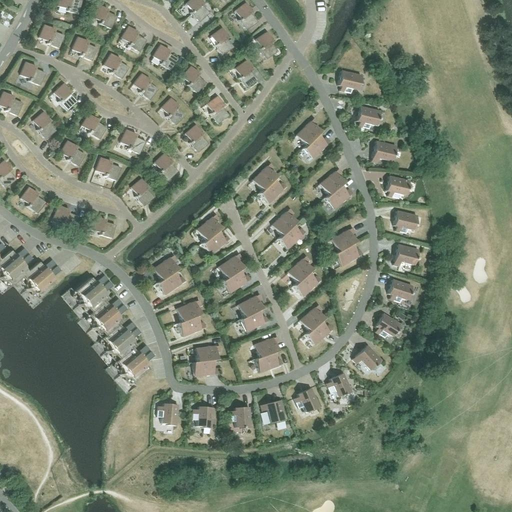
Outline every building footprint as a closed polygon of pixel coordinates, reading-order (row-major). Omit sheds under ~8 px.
[(76,0),(57,0),(55,7),(65,9),(64,11),(66,12),(77,14),(80,1),(76,0)] [(203,5),(198,0),(188,0),(184,4),(190,11),(188,13),(197,23),(208,13),(201,6),(203,5)] [(249,14),(251,12),(244,3),(233,11),(238,19),(236,21),(238,22),(244,31),(255,22),(249,14)] [(105,12),(106,10),(96,5),(90,17),(98,22),(97,24),(99,25),(109,29),(115,17),(105,12)] [(52,32),(53,30),(42,25),(37,38),(46,42),(45,44),(57,49),(62,36),(52,32)] [(135,35),(136,33),(127,27),(119,39),(127,44),(126,46),(128,47),(137,53),(144,41),(135,35)] [(226,40),(228,39),(220,28),(209,36),(215,44),(213,46),(220,56),(232,48),(226,40)] [(270,43),(272,42),(265,32),(254,40),(259,48),(257,49),(258,51),(264,60),(276,52),(270,43)] [(86,45),(87,43),(76,37),(70,50),(79,54),(78,56),(89,61),(95,49),(86,45)] [(167,54),(168,51),(159,45),(151,57),(159,62),(158,64),(159,65),(168,71),(176,59),(167,54)] [(119,63),(120,61),(109,54),(102,66),(110,71),(109,73),(119,80),(127,68),(119,63)] [(250,73),(252,71),(244,61),(233,69),(239,77),(237,78),(244,89),(256,80),(250,73)] [(33,69),(34,67),(24,62),(18,75),(27,79),(26,81),(28,82),(38,86),(43,73),(33,69)] [(196,76),(198,74),(189,67),(180,77),(187,83),(185,85),(187,87),(195,94),(204,83),(196,76)] [(358,85),(360,76),(339,71),(336,86),(339,87),(338,91),(348,94),(350,89),(355,90),(356,85),(358,85)] [(148,84),(150,82),(140,74),(131,85),(139,91),(137,93),(147,101),(156,90),(148,84)] [(68,94),(70,93),(62,84),(52,93),(58,100),(56,102),(58,104),(65,111),(75,102),(68,94)] [(12,100),(13,97),(1,92),(0,95),(0,106),(4,109),(3,111),(15,116),(21,104),(12,100)] [(221,108),(223,106),(216,97),(204,105),(210,113),(208,114),(209,116),(215,124),(227,116),(221,108)] [(176,109),(178,107),(169,98),(159,108),(166,115),(164,117),(173,126),(183,116),(176,109)] [(376,121),(378,112),(358,107),(354,122),(357,122),(356,127),(367,129),(368,125),(374,126),(375,121),(376,121)] [(48,124),(50,122),(41,112),(31,121),(37,129),(35,130),(43,140),(54,131),(48,124)] [(96,122),(97,120),(87,114),(80,126),(88,131),(86,133),(88,135),(88,134),(97,140),(105,128),(96,122)] [(312,126),(316,123),(312,119),(308,122),(294,137),(303,147),(300,150),(318,132),(312,126)] [(200,137),(202,135),(194,125),(183,134),(189,141),(187,143),(195,153),(206,144),(200,137)] [(134,137),(135,135),(124,130),(118,143),(127,147),(126,149),(128,150),(137,155),(143,142),(134,137)] [(315,135),(318,132),(300,150),(310,160),(325,145),(328,141),(324,138),(321,141),(315,135)] [(75,150),(76,148),(66,141),(58,153),(66,158),(65,160),(76,167),(83,155),(75,150)] [(392,156),(394,146),(374,142),(370,157),(369,162),(375,163),(376,159),(389,162),(391,156),(392,156)] [(169,164),(170,162),(162,154),(152,163),(159,170),(157,172),(158,174),(166,181),(176,172),(169,164)] [(110,165),(111,162),(99,158),(94,171),(103,174),(102,177),(114,181),(119,168),(110,165)] [(8,172),(10,170),(2,161),(0,162),(0,184),(3,189),(14,180),(8,172)] [(269,170),(273,167),(269,163),(266,166),(250,181),(260,190),(256,194),(257,194),(275,176),(269,170)] [(337,176),(340,173),(337,169),(333,172),(317,185),(325,196),(322,199),(342,183),(337,176)] [(272,180),(275,176),(257,194),(266,204),(282,190),(281,189),(285,186),(281,182),(278,186),(272,180)] [(405,191),(408,181),(387,177),(384,191),(387,192),(386,197),(396,199),(397,194),(403,196),(404,190),(405,191)] [(146,190),(148,189),(139,179),(129,188),(135,195),(133,197),(141,207),(152,198),(146,190)] [(338,186),(342,183),(322,199),(331,210),(347,197),(351,194),(347,189),(343,192),(338,186)] [(35,197),(36,195),(27,188),(19,199),(26,205),(25,207),(26,208),(27,208),(35,214),(44,203),(35,197)] [(67,213),(68,211),(57,206),(51,218),(60,222),(59,225),(61,226),(61,225),(71,230),(76,217),(67,213)] [(289,216),(292,213),(289,209),(285,212),(270,226),(279,236),(275,239),(276,240),(295,222),(289,216)] [(413,225),(415,216),(395,211),(391,226),(394,227),(393,231),(404,234),(405,229),(411,230),(412,225),(413,225)] [(214,222),(217,219),(214,215),(210,218),(194,231),(202,242),(199,245),(219,229),(214,222)] [(103,222),(104,220),(93,217),(89,230),(98,233),(97,235),(99,236),(110,239),(114,225),(103,222)] [(291,225),(295,222),(276,240),(285,250),(301,235),(300,235),(304,232),(300,228),(297,231),(291,225)] [(349,235),(354,233),(351,228),(347,230),(328,241),(335,252),(331,255),(354,242),(349,235)] [(215,232),(219,229),(199,245),(208,256),(224,243),(224,242),(228,239),(224,235),(220,238),(215,232)] [(349,245),(354,243),(354,242),(331,255),(338,267),(356,257),(360,254),(358,249),(353,252),(349,245)] [(414,260),(417,250),(396,245),(392,261),(391,265),(397,267),(398,262),(411,265),(413,260),(414,260)] [(0,258),(0,279),(1,281),(1,283),(2,285),(4,287),(6,287),(8,287),(10,286),(17,280),(25,272),(19,263),(21,261),(24,265),(31,259),(27,255),(20,261),(20,260),(19,259),(26,253),(22,249),(15,254),(18,258),(16,260),(8,251),(0,258)] [(236,261),(240,259),(237,254),(233,257),(233,256),(216,268),(223,279),(219,282),(241,268),(236,261)] [(172,262),(176,260),(173,255),(169,258),(151,269),(159,281),(155,283),(155,284),(176,269),(172,262)] [(305,263),(308,260),(305,256),(301,259),(285,273),(295,283),(291,286),(310,269),(305,263)] [(25,272),(17,280),(18,282),(19,283),(20,284),(22,285),(23,286),(25,288),(24,289),(26,291),(27,290),(29,292),(29,295),(30,297),(32,298),(34,299),(36,298),(38,297),(54,284),(47,275),(49,273),(52,276),(59,271),(55,266),(48,272),(47,270),(54,264),(50,260),(43,266),(46,269),(44,272),(36,263),(25,272)] [(237,271),(241,268),(219,282),(227,294),(245,282),(244,282),(248,280),(245,275),(241,278),(237,271)] [(173,272),(177,270),(176,269),(155,284),(163,295),(180,284),(180,283),(184,281),(181,276),(177,279),(173,272)] [(307,273),(311,269),(310,269),(291,286),(301,297),(316,283),(320,279),(316,275),(312,279),(307,273)] [(96,287),(88,278),(72,292),(71,294),(70,296),(71,298),(72,300),(74,301),(76,301),(78,304),(76,305),(78,307),(79,306),(81,308),(81,309),(82,311),(83,312),(84,313),(85,314),(86,315),(103,302),(106,299),(99,290),(101,288),(104,292),(111,286),(107,282),(101,287),(99,286),(106,280),(102,276),(96,281),(98,285),(96,287)] [(407,296),(410,287),(390,280),(386,294),(389,295),(387,300),(397,303),(399,299),(405,300),(406,295),(407,296)] [(256,301),(260,299),(258,294),(254,297),(254,296),(235,306),(241,318),(237,320),(237,321),(260,309),(256,301)] [(110,310),(103,302),(86,315),(85,317),(84,319),(85,321),(86,323),(87,324),(90,325),(92,327),(90,328),(92,330),(93,329),(95,331),(95,333),(96,334),(97,336),(98,338),(100,339),(117,326),(120,323),(113,314),(115,312),(118,315),(125,309),(121,305),(114,311),(113,309),(120,303),(116,299),(109,305),(112,308),(110,310)] [(196,307),(200,305),(198,300),(194,302),(174,309),(180,322),(175,324),(199,314),(196,307)] [(317,312),(321,309),(317,304),(313,308),(313,307),(297,321),(307,332),(303,335),(323,318),(317,312)] [(256,311),(260,309),(237,321),(243,333),(262,323),(266,321),(264,316),(260,318),(256,311)] [(195,317),(199,315),(199,314),(175,324),(181,337),(200,329),(204,327),(202,322),(198,324),(195,317)] [(394,333),(399,325),(381,314),(373,327),(376,328),(373,332),(382,338),(385,334),(390,337),(393,333),(394,333)] [(319,321),(323,318),(303,335),(312,346),(328,332),(332,328),(328,324),(324,327),(319,321)] [(117,326),(100,339),(99,340),(98,342),(98,344),(99,346),(101,347),(103,348),(105,350),(104,352),(106,353),(107,352),(109,354),(109,356),(109,358),(110,359),(111,360),(112,361),(114,362),(130,349),(134,346),(126,337),(129,335),(132,338),(139,333),(135,328),(128,334),(127,332),(133,327),(130,322),(123,328),(126,332),(124,334),(117,326)] [(273,344),(278,342),(276,337),(271,338),(251,345),(256,358),(252,360),(276,351),(273,344)] [(372,368),(380,361),(365,345),(354,356),(354,357),(350,360),(354,364),(358,361),(367,371),(371,367),(372,368)] [(137,357),(130,349),(114,362),(112,363),(112,366),(112,368),(113,369),(115,371),(117,371),(119,374),(118,375),(119,377),(121,376),(123,378),(123,380),(124,382),(125,383),(127,384),(130,384),(131,383),(148,369),(140,360),(143,358),(146,362),(152,356),(149,352),(142,357),(141,356),(147,350),(144,346),(137,351),(140,355),(137,357)] [(215,352),(220,351),(219,346),(214,347),(214,346),(193,349),(195,362),(190,363),(216,360),(215,352)] [(272,353),(276,352),(276,351),(252,360),(256,373),(276,366),(281,364),(279,359),(274,361),(272,353)] [(211,361),(216,361),(216,360),(190,363),(192,377),(213,375),(213,374),(218,374),(217,368),(212,369),(211,361)] [(341,397),(350,393),(341,373),(328,379),(329,382),(324,384),(329,394),(333,392),(336,398),(340,395),(341,397)] [(309,412),(317,408),(309,388),(295,395),(296,397),(292,399),(296,409),(301,407),(303,413),(308,410),(309,412)] [(274,423),(284,421),(279,400),(263,404),(263,405),(259,406),(260,411),(265,410),(268,424),(274,422),(274,423)] [(174,426),(176,405),(161,404),(161,407),(156,407),(155,417),(160,418),(159,424),(165,424),(165,425),(174,426)] [(210,429),(211,408),(196,407),(196,410),(191,410),(190,421),(195,421),(195,427),(200,427),(200,428),(210,429)] [(239,429),(248,428),(247,407),(232,408),(232,411),(228,411),(228,422),(233,422),(233,428),(239,428),(239,429)]
